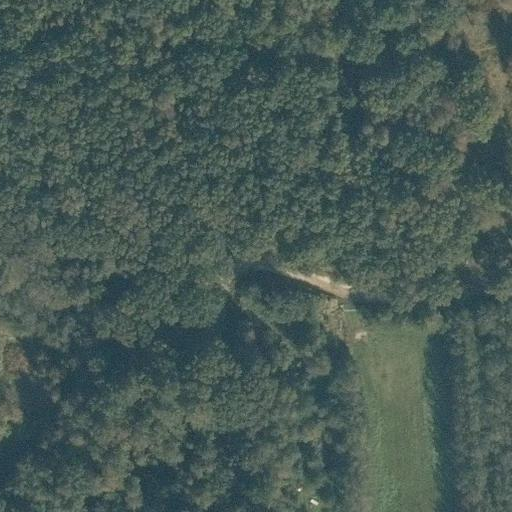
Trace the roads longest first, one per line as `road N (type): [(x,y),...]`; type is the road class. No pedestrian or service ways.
road 1 (track): [(234,251),(355,297),(444,298),(511,288)]
road 2 (track): [(229,511),(220,370),(234,251)]
road 3 (track): [(0,176),(57,167),(115,176),(234,251)]
